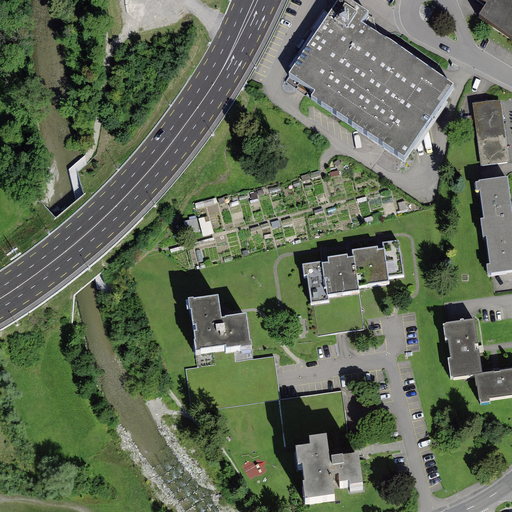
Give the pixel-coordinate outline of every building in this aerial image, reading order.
[(373,17),(347,0),(343,0),(291,78),(315,95),(312,100),(407,164),(457,90),(365,28),(373,17)] [(511,0),(473,0),(487,9),(479,20),(511,42),(511,0)] [(481,168),(509,164),(501,102),(473,106),(481,168)] [(511,192),(511,182),(480,186),(492,277),(511,273),(511,192)] [(323,262),(302,265),(304,280),(309,279),(312,304),(328,302),(328,297),(359,292),(358,288),(389,284),(388,280),(405,277),(400,242),(376,246),(351,249),(352,254),(351,254),(327,257),(328,262),(323,262)] [(217,300),(189,304),(197,356),(253,348),(249,318),(237,319),(220,322),(217,300)] [(479,325),(448,328),(454,381),(479,379),(485,378),(482,349),(479,325)] [(511,375),(479,379),(482,406),(511,402),(511,375)] [(311,452),(297,454),(299,471),(302,471),(307,506),(336,502),(333,483),(339,482),(340,490),(350,488),(351,492),(364,490),(360,460),(331,464),(327,441),(310,444),(311,452)]
